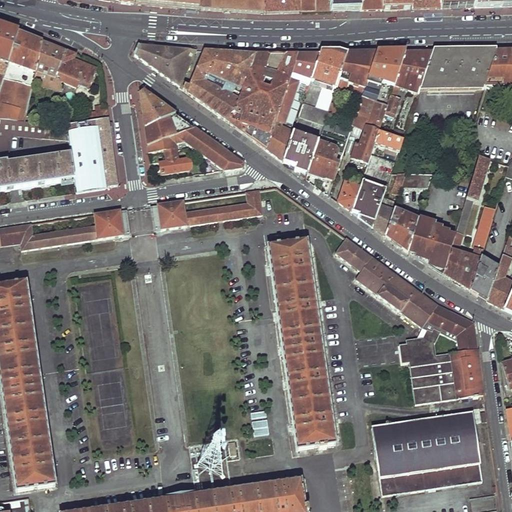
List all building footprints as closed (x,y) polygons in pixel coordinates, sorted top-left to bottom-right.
[(132,0),(132,4),(202,11),(261,13),(261,0),(132,0)] [(298,0),(261,0),(261,13),(298,13),(298,0)] [(298,0),(298,13),(315,12),(315,0),(298,0)] [(315,0),(315,12),(331,11),(331,9),(330,0),(315,0)] [(330,0),(331,9),(361,9),(360,0),(330,0)] [(360,0),(361,9),(361,12),(381,10),(380,0),(360,0)] [(380,0),(381,10),(411,10),(410,0),(380,0)] [(410,0),(411,10),(427,10),(426,0),(410,0)] [(426,0),(427,10),(440,9),(439,0),(426,0)] [(439,0),(440,9),(472,8),(471,0),(439,0)] [(471,0),(472,8),(503,7),(502,0),(471,0)] [(0,69),(7,72),(9,64),(19,34),(1,28),(0,27),(0,69)] [(19,34),(9,64),(36,73),(43,43),(19,34)] [(43,43),(36,73),(35,76),(60,86),(60,82),(59,77),(66,52),(43,43)] [(138,47),(135,57),(188,95),(191,85),(192,79),(189,78),(197,52),(138,47)] [(59,77),(60,82),(77,88),(79,85),(89,88),(94,73),(93,70),(73,62),(75,56),(66,52),(59,77)] [(485,90),(497,52),(433,54),(421,91),(428,91),(427,95),(474,95),(477,91),(485,90)] [(501,90),(511,53),(511,52),(497,52),(485,90),(500,90),(501,90)] [(191,85),(188,95),(231,125),(256,57),(205,53),(195,86),(191,85)] [(511,53),(501,90),(511,89),(511,53)] [(388,106),(383,117),(393,120),(399,101),(396,100),(400,89),(419,95),(421,91),(433,54),(405,55),(394,87),(388,106)] [(377,56),(370,78),(394,87),(405,55),(377,56)] [(298,56),(256,57),(231,125),(267,151),(276,123),(290,82),(292,75),(298,56)] [(301,85),(310,88),(312,82),(320,56),(298,56),(292,75),(303,78),(301,85)] [(326,86),(323,96),(335,100),(350,56),(320,56),(312,82),(326,86)] [(335,100),(333,107),(338,108),(343,92),(346,93),(349,85),(355,88),(353,95),(360,98),(358,103),(361,104),(364,99),(369,83),(370,78),(377,56),(350,56),(335,100)] [(0,96),(0,120),(25,122),(36,73),(9,64),(7,72),(5,78),(0,96)] [(310,88),(301,85),(303,78),(292,75),(290,82),(297,85),(295,93),(302,96),(303,93),(308,95),(310,88)] [(290,82),(276,123),(285,126),(297,85),(290,82)] [(364,99),(374,102),(379,87),(369,83),(364,99)] [(139,97),(143,131),(175,117),(143,95),(139,97)] [(335,100),(323,96),(319,110),(331,114),(333,107),(335,100)] [(356,122),(354,128),(366,129),(377,132),(383,117),(388,106),(374,102),(364,99),(361,104),(358,115),(356,122)] [(319,110),(304,106),(300,117),(327,125),(331,114),(319,110)] [(333,107),(331,114),(342,118),(344,111),(338,108),(333,107)] [(90,113),(90,121),(107,119),(106,111),(90,113)] [(348,112),(346,119),(356,122),(358,115),(348,112)] [(143,131),(145,149),(194,131),(175,117),(143,131)] [(75,194),(117,188),(107,119),(90,121),(65,125),(67,139),(70,156),(74,182),(75,194)] [(0,155),(10,156),(9,142),(13,136),(67,139),(65,125),(25,122),(0,120),(0,155)] [(276,123),(267,151),(285,164),(294,135),(296,128),(293,128),(291,134),(283,131),(285,126),(276,123)] [(357,146),(352,159),(357,162),(367,165),(370,156),(377,132),(366,129),(359,146),(357,146)] [(145,149),(146,155),(163,152),(173,149),(172,145),(181,144),(223,172),(241,169),(243,166),(194,131),(145,149)] [(377,132),(370,156),(373,157),(377,146),(397,153),(402,140),(377,132)] [(296,168),(296,172),(307,176),(307,180),(308,181),(321,144),(294,135),(285,164),(296,168)] [(321,144),(308,181),(322,181),(323,178),(336,183),(342,166),(335,164),(339,154),(339,150),(337,149),(321,144)] [(173,149),(163,152),(165,164),(157,165),(159,177),(187,172),(189,169),(188,163),(185,161),(176,162),(173,149)] [(0,192),(74,182),(70,156),(9,164),(8,163),(0,163),(0,192)] [(145,186),(154,186),(153,160),(144,160),(145,186)] [(445,278),(472,294),(482,261),(497,212),(488,209),(475,250),(477,251),(474,261),(458,256),(465,233),(464,233),(473,202),(478,203),(490,163),(480,160),(456,240),(446,273),(445,278)] [(403,175),(396,175),(394,184),(401,186),(403,175)] [(403,175),(400,191),(426,191),(430,176),(403,175)] [(361,188),(353,214),(360,216),(359,218),(361,219),(375,224),(380,207),(386,190),(363,183),(361,188)] [(340,204),(353,214),(361,188),(350,184),(347,184),(340,204)] [(156,207),(160,233),(258,217),(254,192),(242,194),(244,205),(183,214),(181,203),(156,207)] [(374,229),(387,239),(394,212),(398,197),(392,196),(389,205),(390,206),(389,210),(380,207),(375,224),(374,229)] [(160,233),(156,207),(150,208),(154,234),(160,233)] [(0,231),(0,248),(18,246),(19,254),(123,238),(120,212),(93,217),(95,229),(65,233),(64,221),(51,223),(52,235),(33,238),(32,226),(0,231)] [(128,237),(125,212),(120,212),(123,238),(128,237)] [(387,239),(410,256),(410,255),(418,223),(394,212),(387,239)] [(418,223),(410,255),(418,258),(417,261),(422,262),(432,226),(418,222),(418,223)] [(432,226),(422,262),(431,265),(430,268),(446,273),(456,240),(448,238),(448,236),(440,234),(441,231),(434,229),(434,227),(432,226)] [(489,304),(503,311),(511,288),(511,284),(506,282),(511,262),(511,249),(511,250),(511,248),(511,238),(511,239),(501,271),(489,304)] [(344,240),(333,256),(358,274),(354,283),(420,331),(424,325),(454,338),(455,344),(456,354),(447,356),(449,372),(446,373),(447,382),(451,382),(454,401),(463,400),(484,397),(474,324),(437,307),(344,240)] [(266,249),(294,452),(335,446),(306,243),(266,249)] [(472,294),(489,304),(501,271),(482,261),(472,294)] [(0,287),(0,395),(15,494),(54,488),(26,284),(0,287)] [(511,288),(503,311),(511,315),(511,288)] [(432,358),(430,346),(432,346),(436,336),(455,344),(454,338),(424,325),(420,331),(425,332),(421,339),(403,342),(404,347),(403,347),(405,362),(406,362),(412,407),(454,401),(451,382),(447,382),(446,373),(449,372),(447,356),(432,358)] [(511,361),(501,365),(509,392),(511,392),(511,391),(511,361)] [(369,431),(379,500),(480,485),(468,416),(369,431)] [(93,511),(303,511),(299,483),(93,511)]
